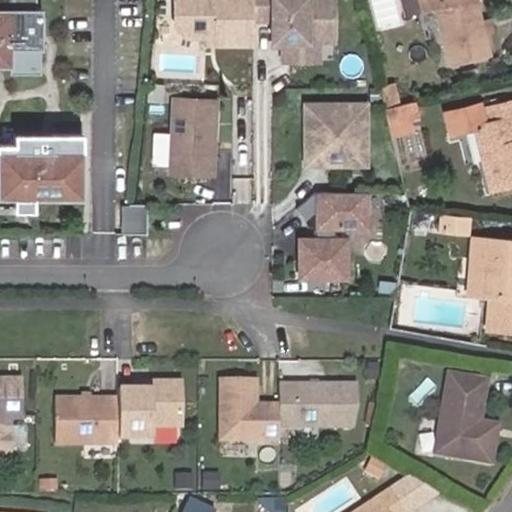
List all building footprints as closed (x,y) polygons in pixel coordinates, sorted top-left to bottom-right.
[(27,46),(27,10),(35,9),(35,0),(0,0),(0,66),(11,66),(11,75),(42,75),(42,45),(27,46)] [(252,0),(175,0),(176,28),(187,39),(217,39),(217,47),(253,47),(253,40),(252,0)] [(252,0),(253,40),(275,40),(275,51),(285,51),(290,56),(290,72),(311,72),(311,51),(342,51),(342,5),(275,5),(275,0),(252,0)] [(421,0),(425,14),(440,10),(446,8),(451,29),(445,31),(455,66),(491,58),(477,3),(481,2),(480,0),(421,0)] [(440,10),(445,31),(451,29),(446,8),(440,10)] [(27,10),(27,46),(42,45),(42,10),(27,10)] [(164,85),(152,85),(152,103),(164,103),(164,85)] [(424,120),(420,100),(386,108),(392,127),(424,120)] [(175,152),(174,172),(214,173),(215,101),(175,101),(175,152)] [(511,187),(511,106),(486,112),(483,105),(448,114),(454,136),(476,132),(491,193),(511,187)] [(308,108),(308,152),(327,153),(331,156),(331,169),(367,169),(368,109),(308,108)] [(175,152),(175,122),(155,122),(155,152),(175,152)] [(55,135),(55,152),(16,153),(15,145),(0,146),(0,201),(16,201),(16,213),(36,213),(36,199),(84,198),(84,135),(55,135)] [(55,135),(15,135),(16,153),(55,152),(55,135)] [(306,220),(308,219),(315,225),(315,212),(315,192),(297,208),(306,220)] [(366,192),(315,192),(315,238),(297,238),(297,278),(345,279),(345,246),(339,239),(332,238),(332,228),(345,229),(345,231),(365,232),(366,192)] [(148,234),(147,205),(135,205),(124,205),(124,236),(148,234)] [(471,234),(473,218),(442,215),(442,231),(471,234)] [(511,242),(481,240),(478,259),(486,259),(481,292),(495,293),(492,326),(511,328),(511,242)] [(486,259),(478,259),(475,291),(481,292),(486,259)] [(382,296),(397,296),(397,286),(382,286),(382,296)] [(478,434),(480,423),(488,383),(452,375),(436,451),(491,463),(496,439),(478,434)] [(278,428),(278,405),(255,405),(255,376),(220,376),(221,444),(278,444),(278,428)] [(0,450),(8,451),(8,415),(19,416),(19,379),(5,379),(5,384),(0,384),(0,450)] [(182,427),(182,382),(151,382),(151,389),(151,406),(117,406),(117,440),(151,440),(151,427),(182,427)] [(278,405),(278,428),(353,428),(356,408),(357,385),(279,386),(278,405)] [(117,399),(117,406),(151,406),(151,389),(117,390),(117,399)] [(117,406),(117,399),(52,399),(52,444),(117,444),(117,440),(117,406)] [(29,418),(19,417),(17,446),(27,447),(29,418)] [(478,434),(496,439),(499,427),(480,423),(478,434)] [(182,478),(182,495),(197,495),(197,479),(182,478)] [(39,482),(39,492),(54,492),(54,482),(39,482)] [(356,511),(399,511),(386,492),(356,511)] [(329,494),(309,504),(312,511),(328,511),(336,508),(329,494)]
